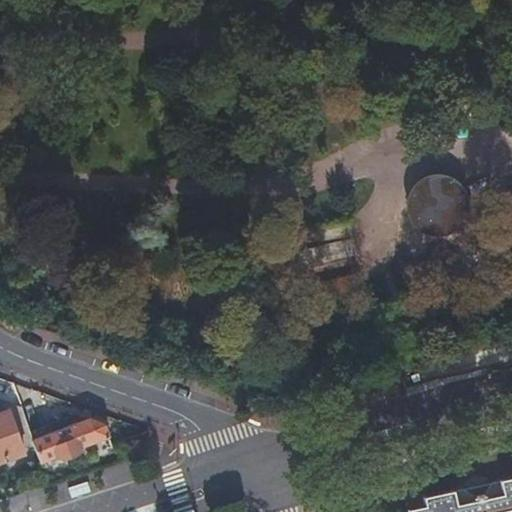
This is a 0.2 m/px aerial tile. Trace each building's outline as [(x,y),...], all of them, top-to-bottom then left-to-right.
[(404,209),(408,221),(415,230),(425,235),(437,236),(448,234),(457,227),(464,217),(466,205),(463,193),(456,183),(446,177),(434,175),(423,177),(412,185),(405,196),(404,209)] [(0,475),(42,461),(34,442),(22,408),(0,399),(0,475)] [(34,442),(42,461),(42,463),(45,472),(113,446),(109,438),(105,426),(90,421),(34,442)] [(473,493),(473,495),(473,507),(466,506),(463,491),(462,487),(422,495),(424,504),(408,508),(408,511),(511,511),(511,476),(489,481),(489,484),(492,501),(487,503),(482,491),(481,491),(481,490),(480,490),(476,490),(475,491),(474,491),(474,492),(473,492),(473,493)] [(489,484),(482,491),(487,503),(492,501),(489,484)] [(473,507),(473,495),(463,491),(466,506),(473,507)]
